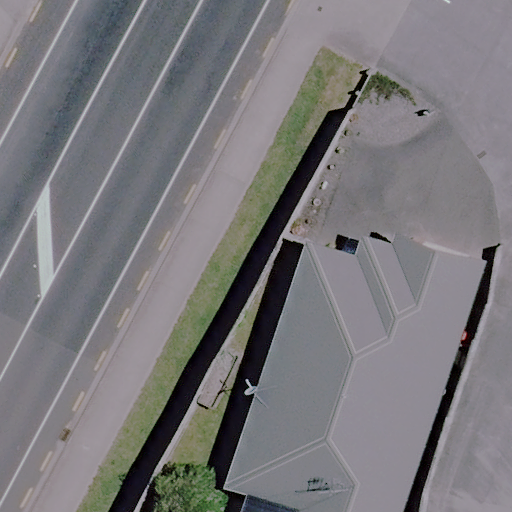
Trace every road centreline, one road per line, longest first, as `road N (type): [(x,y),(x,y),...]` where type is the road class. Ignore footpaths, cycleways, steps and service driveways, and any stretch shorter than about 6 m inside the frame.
road 1 (unknown): [(147,57),(383,178),(424,252),(435,370),(415,511)]
road 2 (secondary): [(0,336),(178,0)]
